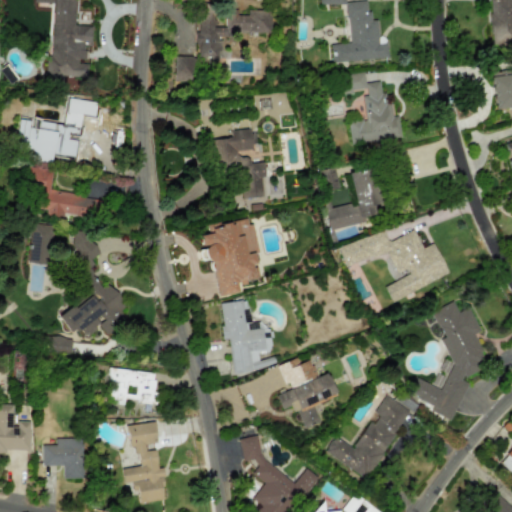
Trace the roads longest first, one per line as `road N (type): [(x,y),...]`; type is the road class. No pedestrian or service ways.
road 1 (residential): [(223,511),(149,183),(147,0)]
road 2 (residential): [(442,0),(465,161),(511,267)]
road 3 (residential): [(426,511),(511,395)]
